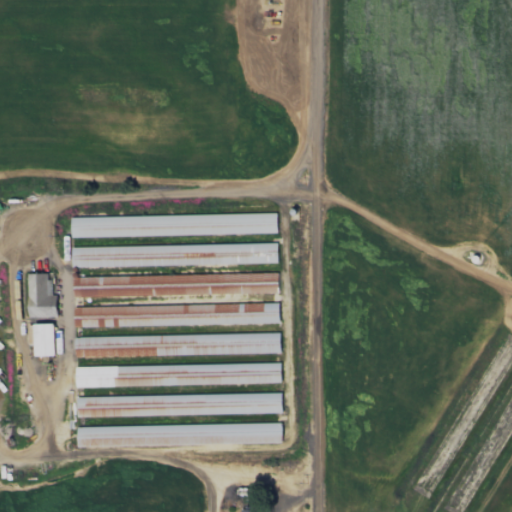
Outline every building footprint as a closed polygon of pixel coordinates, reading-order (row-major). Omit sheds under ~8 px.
[(73,217),(73,236),(151,235),(150,225),(158,225),(157,218),(167,218),(167,217),(186,217),(186,223),(201,223),(201,234),(276,232),(276,213),(73,217)] [(73,247),(74,267),(277,263),(277,243),(73,247)] [(277,272),(74,277),(75,297),(278,293),(277,272)] [(29,273),(30,316),(59,316),(58,294),(52,294),(52,273),(29,273)] [(278,323),(278,303),(75,307),(75,327),(278,323)] [(36,355),(56,355),(54,323),(35,324),(36,355)] [(75,337),(75,357),(279,353),(279,332),(75,337)] [(76,386),(280,383),(279,362),(75,366),(76,386)] [(240,413),(280,412),(280,393),(236,394),(236,407),(240,407),(240,413)] [(76,397),(76,416),(203,414),(203,409),(192,409),(192,406),(206,406),(206,394),(76,397)] [(87,427),(87,440),(85,440),(85,446),(98,446),(97,429),(109,429),(110,446),(180,444),(280,441),(280,421),(87,427)]
